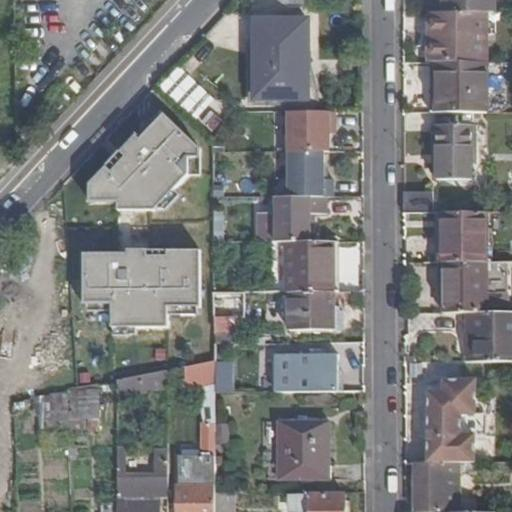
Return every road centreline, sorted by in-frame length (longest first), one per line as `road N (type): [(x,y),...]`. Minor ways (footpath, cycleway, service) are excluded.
road 1 (residential): [(380,511),(380,0)]
road 2 (tertiary): [(0,223),(205,0)]
